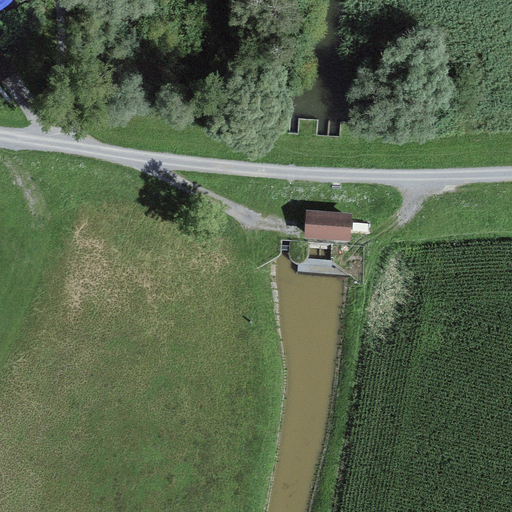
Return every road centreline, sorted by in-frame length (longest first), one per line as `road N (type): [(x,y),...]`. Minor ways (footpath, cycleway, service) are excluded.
road 1 (track): [(511,174),(310,175),(154,159)]
road 2 (track): [(154,159),(0,132)]
